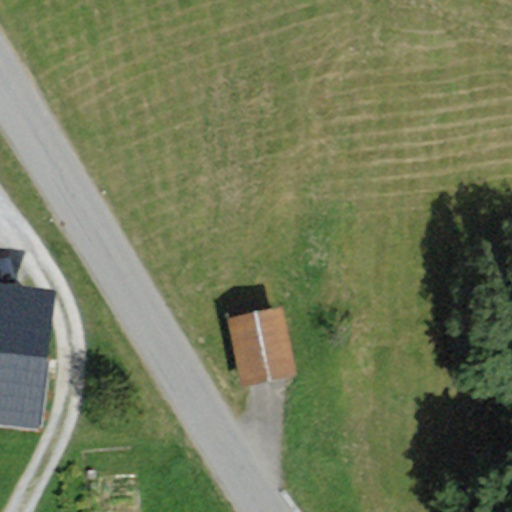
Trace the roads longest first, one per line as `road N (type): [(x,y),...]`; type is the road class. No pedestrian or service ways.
road 1 (unclassified): [(0,68),(170,359),(274,511)]
road 2 (track): [(0,212),(64,295),(72,324),(74,374),(20,511)]
